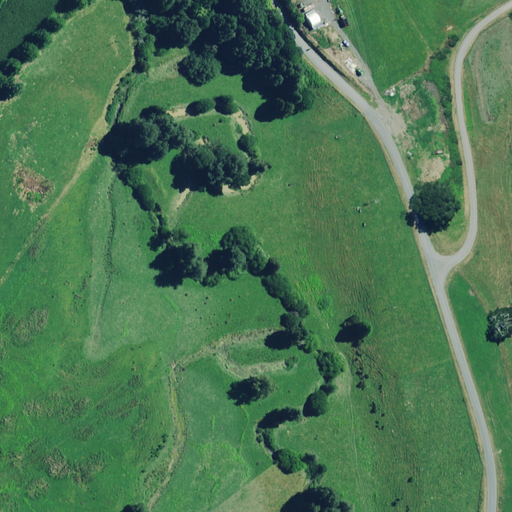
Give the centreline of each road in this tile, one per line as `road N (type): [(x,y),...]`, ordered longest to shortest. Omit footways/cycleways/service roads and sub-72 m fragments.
road 1 (residential): [(435,270),(387,138),(294,45),(268,0)]
road 2 (unclassified): [(435,270),(469,245),(474,230),(455,58),(489,18),(511,5)]
road 3 (residential): [(490,511),(491,464),(435,270)]
